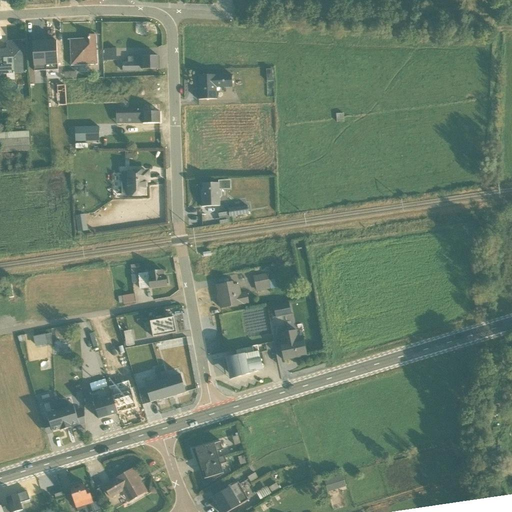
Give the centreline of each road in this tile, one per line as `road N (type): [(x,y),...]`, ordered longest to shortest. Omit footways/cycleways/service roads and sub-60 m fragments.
road 1 (primary): [(511,323),(213,414)]
road 2 (unclassified): [(189,297),(165,19)]
road 3 (track): [(511,29),(233,16)]
road 4 (residential): [(0,333),(189,297)]
road 5 (primary): [(159,430),(0,479)]
